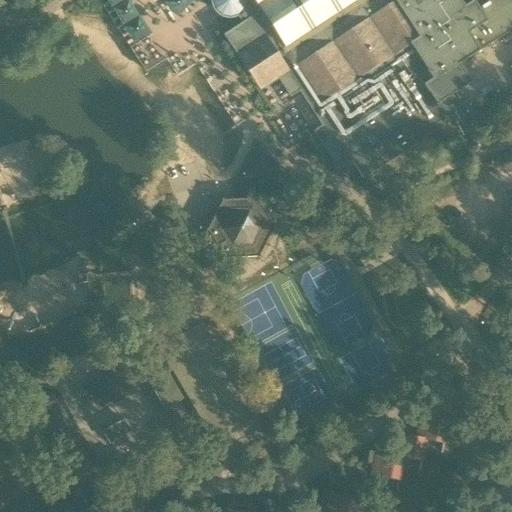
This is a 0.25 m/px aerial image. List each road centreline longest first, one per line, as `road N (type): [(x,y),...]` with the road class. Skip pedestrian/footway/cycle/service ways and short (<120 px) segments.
road 1 (residential): [(159,511),(213,485),(288,484),(428,382),(462,332)]
road 2 (residential): [(359,201),(383,221),(462,332)]
